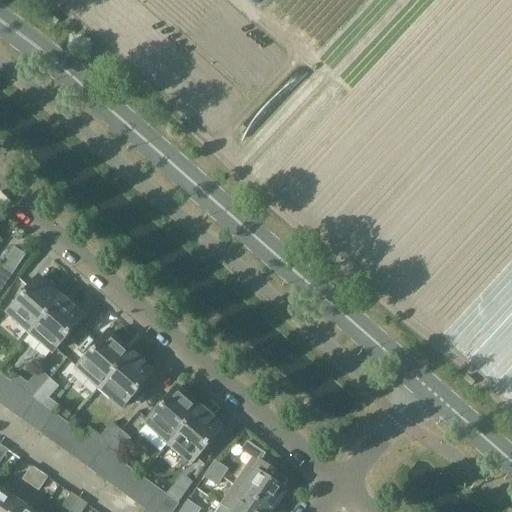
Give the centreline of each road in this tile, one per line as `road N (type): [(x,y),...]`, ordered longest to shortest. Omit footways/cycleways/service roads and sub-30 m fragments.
road 1 (tertiary): [(425,385),(0,22)]
road 2 (residential): [(340,483),(0,192)]
road 3 (residential): [(340,483),(425,385)]
